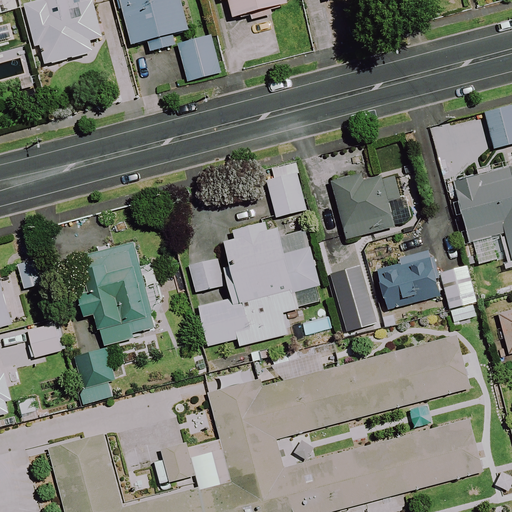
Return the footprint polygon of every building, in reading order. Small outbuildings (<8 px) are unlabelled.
[(25,7),(36,52),(44,50),(48,66),(94,55),(91,42),(102,39),(93,3),(74,8),(71,0),(43,0),(44,2),(25,7)] [(145,44),(148,55),(177,48),(174,37),(190,33),(181,0),(119,0),(132,48),(145,44)] [(219,0),(221,6),(230,4),(233,21),(289,10),(287,0),(219,0)] [(221,75),(211,38),(178,47),(189,84),(221,75)] [(511,109),(485,116),(493,152),(511,147),(511,109)] [(296,168),(266,175),(276,221),(307,214),(296,168)] [(511,171),(511,169),(455,183),(470,243),(511,233),(511,234),(511,171)] [(385,207),(377,175),(332,186),(346,242),(413,225),(407,201),(385,207)] [(265,234),(263,227),(223,237),(231,269),(225,270),(232,300),(198,309),(208,348),(237,341),(239,349),(289,337),(283,315),(299,311),(325,304),(312,250),(286,256),(279,230),(265,234)] [(395,245),(371,252),(387,308),(439,293),(428,254),(400,262),(395,245)] [(134,293),(121,249),(72,265),(81,294),(78,295),(85,319),(95,352),(157,333),(144,290),(134,293)] [(185,267),(190,294),(221,287),(216,261),(185,267)] [(38,262),(18,267),(24,292),(44,287),(38,262)] [(467,271),(442,276),(449,312),(475,306),(467,271)] [(0,328),(24,322),(15,285),(3,288),(0,274),(0,328)] [(366,295),(338,304),(347,333),(375,325),(366,295)] [(511,310),(498,314),(508,354),(511,353),(511,310)] [(56,327),(27,336),(35,362),(64,353),(56,327)] [(335,511),(480,474),(466,421),(280,470),(273,441),(467,391),(453,337),(259,388),(257,381),(205,395),(228,483),(120,509),(101,435),(45,450),(61,511),(335,511)] [(72,361),(85,409),(113,401),(110,390),(118,387),(109,351),(72,361)] [(0,417),(10,415),(8,405),(12,404),(6,376),(0,377),(0,417)] [(56,444),(51,428),(26,436),(31,452),(56,444)]
